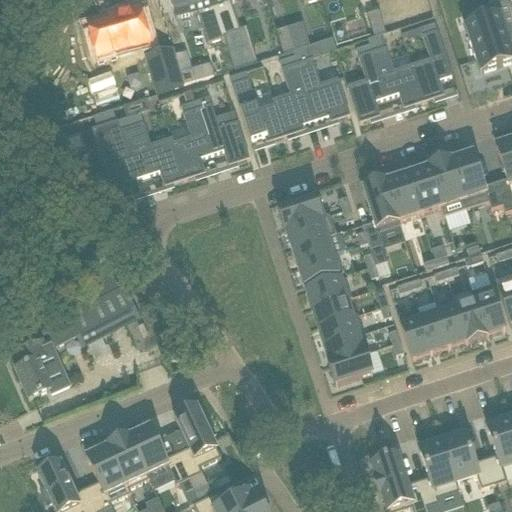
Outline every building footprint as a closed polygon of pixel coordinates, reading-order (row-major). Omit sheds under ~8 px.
[(211,0),(170,0),(175,17),(197,11),(207,45),(224,40),(211,0)] [(211,0),(224,40),(234,73),(256,66),(246,32),(240,33),(230,1),(233,0),(211,0)] [(499,19),(465,31),(480,76),(499,69),(511,64),(511,52),(507,38),(511,35),(511,13),(507,0),(492,0),(495,7),(499,19)] [(117,21),(87,30),(94,52),(93,53),(97,67),(117,61),(116,57),(150,46),(139,8),(115,15),(117,21)] [(379,14),(367,17),(374,41),(386,37),(379,14)] [(288,31),(276,34),(283,57),(295,54),(288,31)] [(430,63),(412,69),(424,107),(445,100),(440,85),(449,82),(451,81),(452,81),(437,35),(422,40),(423,43),(430,63)] [(172,51),(145,59),(156,98),(183,89),(172,51)] [(372,56),(387,102),(399,98),(402,110),(403,113),(415,110),(424,107),(412,69),(395,75),(394,75),(386,51),(372,56)] [(186,54),(174,58),(183,88),(196,85),(192,72),(186,54)] [(360,86),(347,90),(358,124),(359,128),(371,124),(381,121),(378,113),(376,106),(384,103),(387,102),(372,56),(358,60),(359,64),(366,84),(360,86)] [(312,62),(297,67),(316,125),(328,121),(330,126),(330,127),(350,120),(338,83),(331,85),(321,88),(312,62)] [(290,98),(272,104),(274,109),(275,108),(286,141),(297,137),(305,135),(304,132),(303,129),(315,125),(316,125),(297,67),(288,70),(281,72),(290,98)] [(240,86),(232,88),(247,133),(249,142),(251,147),(252,146),(263,142),(265,142),(266,146),(266,148),(286,141),(275,108),(274,109),(258,114),(252,94),(248,83),(240,86)] [(205,110),(197,113),(212,159),(224,155),(227,167),(229,170),(238,167),(250,163),(248,158),(238,126),(228,129),(219,132),(215,121),(211,108),(205,110)] [(174,147),(173,147),(185,185),(188,184),(206,178),(205,175),(201,163),(206,161),(212,159),(197,113),(183,117),(184,121),(191,141),(179,145),(174,147)] [(114,114),(94,120),(97,131),(109,127),(117,125),(114,114)] [(140,117),(118,125),(121,134),(132,131),(143,127),(140,117)] [(97,131),(92,133),(109,186),(114,185),(118,198),(120,206),(131,202),(142,199),(141,196),(137,183),(146,180),(148,180),(141,159),(129,163),(120,135),(121,134),(118,125),(117,125),(109,127),(97,131)] [(121,134),(120,135),(129,163),(141,159),(148,180),(160,176),(163,187),(165,191),(185,185),(173,147),(174,147),(172,142),(171,142),(151,149),(145,132),(143,127),(132,131),(121,134)] [(507,183),(495,187),(502,210),(505,217),(511,215),(511,199),(509,190),(511,189),(511,143),(496,149),(507,183)] [(451,163),(450,164),(466,214),(488,207),(491,214),(502,210),(495,187),(484,191),(473,156),(451,163)] [(451,163),(427,170),(428,171),(442,212),(441,212),(444,221),(466,214),(450,164),(451,163)] [(428,171),(407,178),(420,219),(441,212),(442,212),(428,171)] [(386,184),(385,184),(398,226),(399,226),(420,219),(407,178),(386,185),(386,184)] [(374,226),(362,230),(370,254),(371,258),(375,269),(388,265),(383,250),(379,237),(401,230),(399,226),(398,226),(385,184),(362,192),(374,226)] [(320,201),(278,214),(285,235),(286,235),(286,234),(326,221),(326,220),(320,201)] [(346,201),(339,204),(342,215),(350,213),(346,201)] [(350,213),(342,215),(346,227),(354,224),(350,213)] [(454,218),(456,230),(474,226),(472,215),(454,218)] [(326,221),(286,234),(286,235),(292,252),(327,241),(327,242),(336,239),(330,219),(326,220),(326,221)] [(207,228),(183,241),(207,284),(231,270),(207,228)] [(364,236),(356,239),(360,250),(368,248),(364,236)] [(327,241),(292,252),(298,270),(333,259),(333,258),(327,242),(327,241)] [(478,250),(467,253),(469,261),(481,257),(478,250)] [(507,255),(496,259),(498,266),(510,263),(507,255)] [(333,259),(298,270),(304,290),(344,277),(337,257),(333,258),(333,259)] [(469,261),(464,262),(466,268),(466,269),(466,270),(472,269),(483,265),(481,257),(469,261)] [(371,258),(364,261),(367,272),(375,269),(371,258)] [(446,260),(435,264),(437,271),(448,268),(449,268),(446,260)] [(435,264),(423,267),(426,275),(437,271),(435,264)] [(375,269),(367,272),(371,283),(379,281),(375,269)] [(456,271),(445,275),(447,283),(459,279),(456,271)] [(445,275),(433,279),(436,287),(447,283),(445,275)] [(473,281),(476,292),(494,287),(491,276),(473,281)] [(102,341),(141,321),(124,290),(118,293),(110,277),(92,286),(100,302),(46,330),(57,352),(97,331),(102,341)] [(213,290),(226,310),(246,297),(233,277),(213,290)] [(345,282),(306,295),(312,314),(347,303),(348,304),(352,302),(345,282)] [(420,283),(408,287),(411,295),(422,291),(420,283)] [(408,287),(397,291),(399,298),(411,295),(408,287)] [(491,290),(471,296),(474,305),(475,305),(486,340),(487,340),(505,334),(491,290)] [(511,290),(499,295),(511,330),(511,329),(511,290)] [(384,298),(377,301),(380,312),(388,310),(384,298)] [(246,301),(226,313),(242,341),(263,329),(246,301)] [(347,303),(312,314),(318,332),(353,321),(353,320),(348,304),(347,303)] [(474,305),(456,311),(468,346),(467,347),(487,341),(487,340),(486,340),(475,305),(474,305)] [(388,310),(380,312),(384,324),(392,321),(388,310)] [(456,311),(438,317),(450,352),(467,347),(468,346),(456,311)] [(418,313),(398,320),(412,364),(431,358),(420,323),(421,323),(418,313)] [(421,323),(420,323),(431,358),(450,352),(438,317),(421,323)] [(353,321),(318,332),(324,351),(364,338),(357,319),(353,320),(353,321)] [(396,335),(388,337),(392,349),(400,346),(396,335)] [(364,338),(324,351),(329,368),(330,369),(366,357),(366,358),(370,357),(364,338)] [(69,390),(54,355),(47,358),(41,343),(19,353),(25,368),(15,372),(29,403),(50,394),(51,398),(69,390)] [(400,346),(392,349),(396,360),(404,358),(400,346)] [(275,347),(253,359),(266,382),(288,370),(275,347)] [(329,368),(335,389),(372,377),(366,358),(366,357),(330,369),(329,368)] [(278,398),(300,389),(295,378),(274,387),(278,398)] [(197,411),(175,422),(181,434),(189,452),(177,458),(189,483),(202,477),(200,472),(221,462),(211,440),(215,438),(208,423),(204,425),(197,411)] [(496,460),(485,464),(494,489),(506,485),(502,472),(511,468),(511,430),(510,424),(487,431),(496,460)] [(129,440),(128,441),(147,480),(148,479),(167,470),(176,490),(179,488),(189,483),(177,458),(166,464),(150,431),(129,440)] [(445,445),(442,446),(455,487),(456,486),(477,480),(481,494),(494,489),(485,464),(474,467),(465,438),(461,440),(459,435),(444,440),(445,445)] [(129,440),(107,450),(107,451),(108,450),(128,494),(129,493),(150,483),(148,479),(147,480),(128,441),(129,440)] [(429,482),(418,486),(426,511),(427,511),(439,507),(437,503),(459,496),(456,486),(455,487),(442,446),(419,453),(429,482)] [(107,451),(86,461),(90,469),(99,487),(87,492),(96,511),(110,511),(111,511),(112,511),(110,508),(129,498),(131,498),(129,493),(128,494),(108,450),(107,451)] [(397,460),(373,468),(377,481),(375,482),(381,502),(384,501),(387,511),(410,511),(412,511),(427,511),(426,511),(417,486),(406,489),(397,460)] [(61,467),(38,478),(45,492),(41,494),(48,509),(52,507),(54,511),(96,511),(87,492),(75,498),(61,467)] [(189,483),(179,488),(183,498),(194,493),(189,483)] [(208,490),(195,496),(200,506),(212,499),(208,490)] [(200,506),(193,509),(194,511),(264,511),(259,502),(255,503),(251,494),(224,508),(218,496),(212,499),(200,506)]
